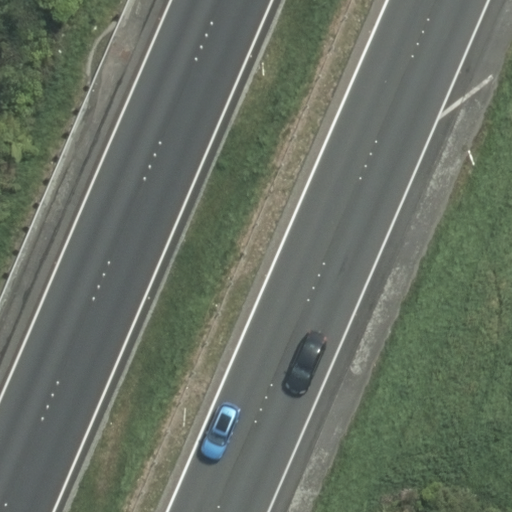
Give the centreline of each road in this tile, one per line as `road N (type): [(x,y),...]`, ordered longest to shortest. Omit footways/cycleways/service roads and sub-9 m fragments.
road 1 (motorway): [(445,0),(219,511)]
road 2 (motorway): [(6,511),(221,0)]
